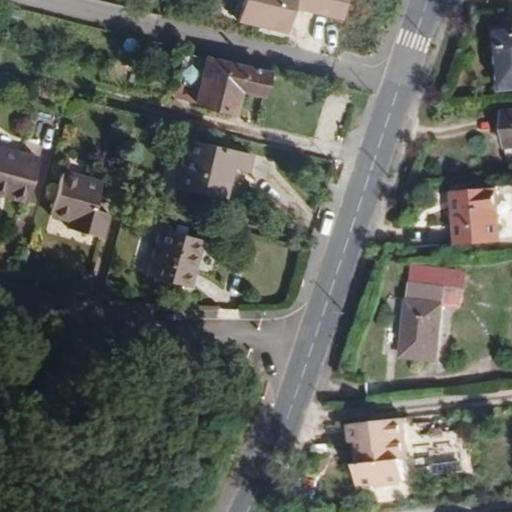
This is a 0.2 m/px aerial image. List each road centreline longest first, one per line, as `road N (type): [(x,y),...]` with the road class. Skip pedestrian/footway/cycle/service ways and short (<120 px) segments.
road 1 (residential): [(49,0),(400,81)]
road 2 (residential): [(312,341),(171,329),(0,275)]
road 3 (residential): [(371,165),(100,95)]
road 4 (residential): [(282,423),(511,400)]
road 5 (secondary): [(312,341),(371,165)]
